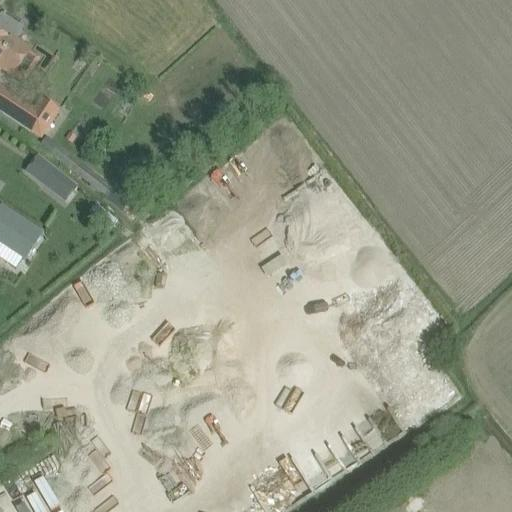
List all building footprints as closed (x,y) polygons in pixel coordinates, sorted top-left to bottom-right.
[(0,69),(13,78),(32,48),(15,37),(21,28),(3,16),(0,20),(0,69)] [(12,96),(1,113),(41,140),(59,113),(42,102),(35,112),(12,96)] [(69,133),(65,138),(71,143),(75,137),(69,133)] [(185,138),(171,149),(178,158),(192,147),(185,138)] [(58,148),(52,157),(107,198),(114,190),(58,148)] [(57,172),(51,167),(38,183),(44,189),(64,204),(77,188),(63,177),(57,172)] [(43,234),(1,207),(0,208),(0,244),(26,261),(43,234)]
